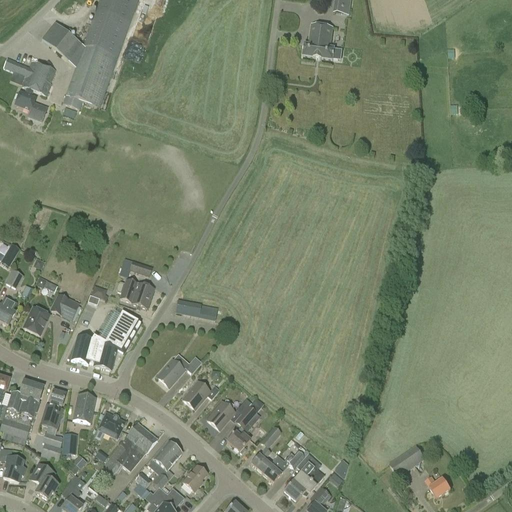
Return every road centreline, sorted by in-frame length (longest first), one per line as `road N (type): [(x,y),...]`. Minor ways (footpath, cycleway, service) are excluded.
road 1 (unclassified): [(277,0),(261,125),(249,157),(116,392)]
road 2 (tertiary): [(228,479),(151,411),(116,392)]
road 3 (tertiary): [(116,392),(0,352)]
